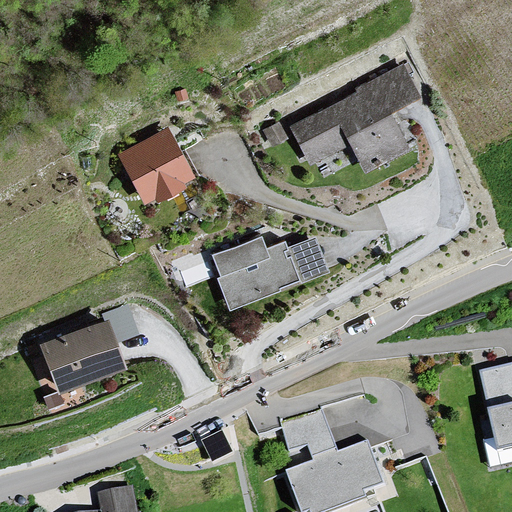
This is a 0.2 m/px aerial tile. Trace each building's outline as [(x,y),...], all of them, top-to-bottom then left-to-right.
[(407,63),(294,127),(314,161),(351,140),(370,174),(416,148),(397,114),(426,98),(407,63)] [(169,126),(121,152),(149,202),(196,176),(169,126)] [(263,236),(217,255),(225,275),(222,279),(235,310),(334,268),(321,238),(290,250),(287,244),(269,251),(263,236)] [(108,309),(117,333),(137,326),(127,301),(108,309)] [(124,368),(107,322),(43,346),(60,391),(124,368)] [(501,447),(511,444),(511,365),(484,372),(501,447)] [(290,472),(304,511),(360,511),(395,499),(373,440),(341,451),(325,409),(281,425),(293,457),(311,450),(315,462),(290,472)] [(102,510),(93,511),(141,511),(136,487),(99,494),(102,510)]
